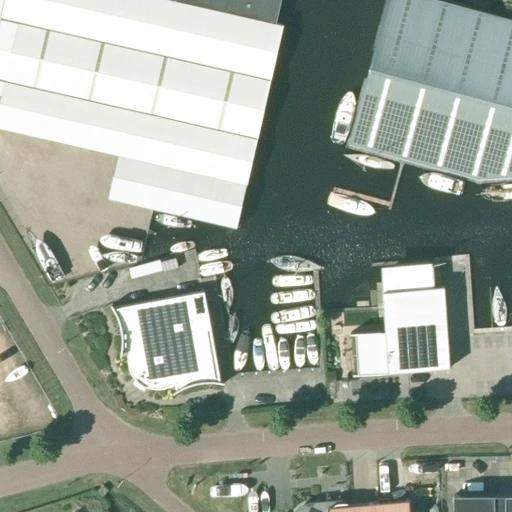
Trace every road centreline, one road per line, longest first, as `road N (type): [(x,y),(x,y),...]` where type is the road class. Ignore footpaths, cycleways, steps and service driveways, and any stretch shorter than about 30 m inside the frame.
road 1 (unclassified): [(511,429),(123,459)]
road 2 (unclassified): [(123,459),(0,260)]
road 3 (unclassified): [(0,483),(123,459)]
